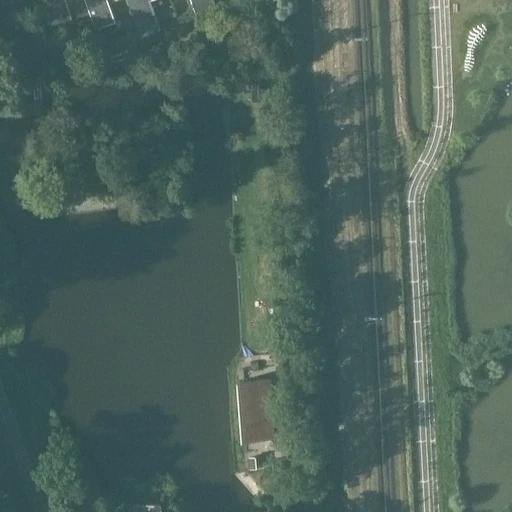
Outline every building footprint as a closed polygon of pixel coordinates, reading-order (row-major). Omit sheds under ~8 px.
[(42,0),(51,26),(70,18),(63,0),(42,0)] [(83,0),(94,28),(114,21),(106,0),(83,0)] [(126,0),(131,15),(139,35),(158,29),(148,0),(126,0)] [(189,0),(192,6),(195,15),(195,16),(216,8),(215,7),(213,0),(189,0)] [(266,379),(238,381),(242,438),(245,438),(270,436),(266,379)] [(131,504),(131,511),(160,511),(160,502),(131,504)]
